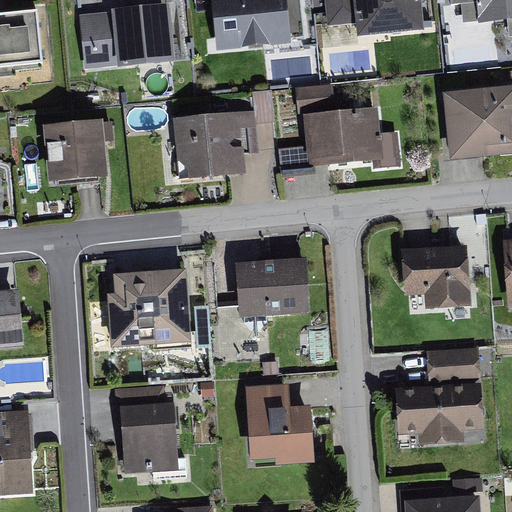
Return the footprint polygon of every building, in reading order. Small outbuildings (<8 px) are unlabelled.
[(209,0),(214,51),(287,44),(283,0),(209,0)] [(302,0),(283,0),(287,44),(306,42),(302,0)] [(360,21),(358,0),(321,0),(324,25),(360,21)] [(358,0),(360,21),(362,36),(427,30),(423,0),(358,0)] [(480,22),(477,0),(447,0),(450,25),(480,22)] [(511,0),(477,0),(480,22),(511,19),(511,0)] [(116,17),(120,64),(178,59),(175,12),(144,14),(116,17)] [(0,71),(43,67),(38,17),(0,21),(0,71)] [(120,64),(116,17),(77,20),(80,67),(120,64)] [(333,86),(297,88),(298,108),(334,106),(333,86)] [(511,95),(449,101),(454,164),(511,159),(511,95)] [(177,123),(181,181),(247,176),(242,118),(177,123)] [(306,123),(309,171),(380,166),(377,118),(306,123)] [(46,131),(50,183),(107,179),(104,127),(46,131)] [(281,168),(307,167),(306,146),(279,148),(281,168)] [(470,251),(471,275),(489,274),(488,250),(470,251)] [(403,255),(406,297),(427,296),(428,311),(472,308),(468,251),(446,252),(403,255)] [(235,269),(238,317),(311,312),(308,263),(271,266),(235,269)] [(127,269),(129,340),(206,337),(203,266),(149,268),(127,269)] [(0,297),(0,348),(21,347),(17,296),(0,297)] [(401,388),(405,439),(486,432),(479,353),(431,357),(433,386),(401,388)] [(247,390),(253,464),(314,459),(310,402),(288,404),(287,387),(247,390)] [(124,412),(127,473),(178,470),(176,410),(124,412)] [(0,417),(0,496),(31,495),(26,416),(0,417)] [(406,507),(406,511),(482,511),(482,501),(406,507)]
